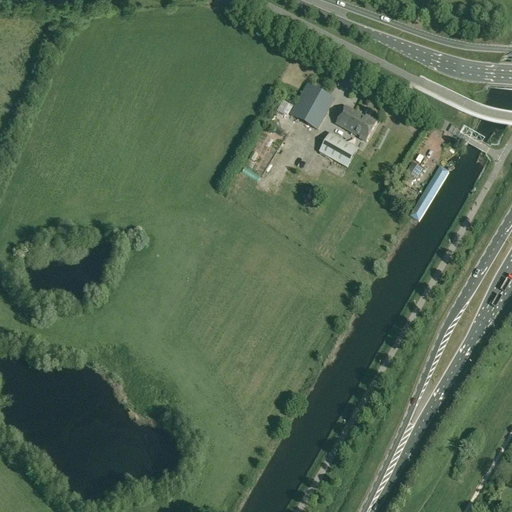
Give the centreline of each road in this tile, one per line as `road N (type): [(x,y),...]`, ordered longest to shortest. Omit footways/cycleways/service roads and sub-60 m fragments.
road 1 (primary): [(511,219),(449,322),(366,511)]
road 2 (residential): [(467,138),(228,0)]
road 3 (primary): [(370,511),(511,274)]
road 4 (tertiary): [(289,0),(448,66),(511,74)]
road 5 (tertiary): [(511,50),(444,42),(327,0)]
